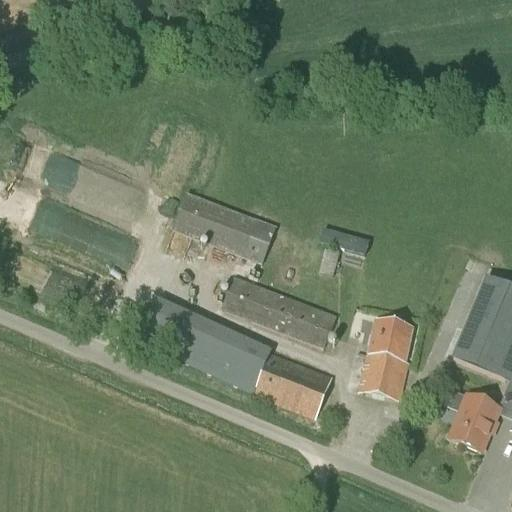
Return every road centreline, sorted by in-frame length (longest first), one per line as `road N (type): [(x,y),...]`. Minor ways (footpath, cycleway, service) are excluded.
road 1 (unclassified): [(466,511),(0,314)]
road 2 (unclassified): [(0,65),(150,0)]
